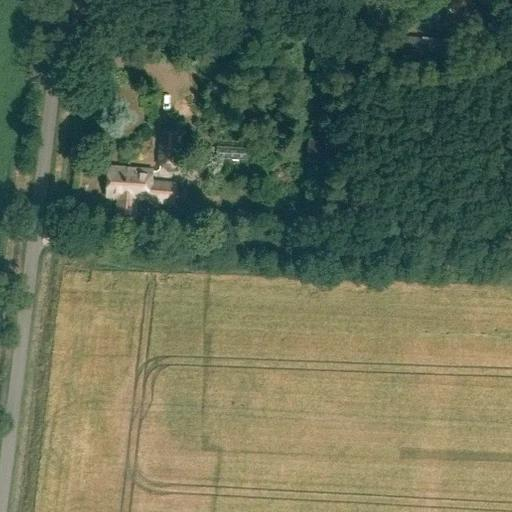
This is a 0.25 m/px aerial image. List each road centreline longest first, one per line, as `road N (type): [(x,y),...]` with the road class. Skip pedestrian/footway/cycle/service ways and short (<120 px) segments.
road 1 (unclassified): [(0,511),(64,0)]
road 2 (unknown): [(33,247),(511,266)]
